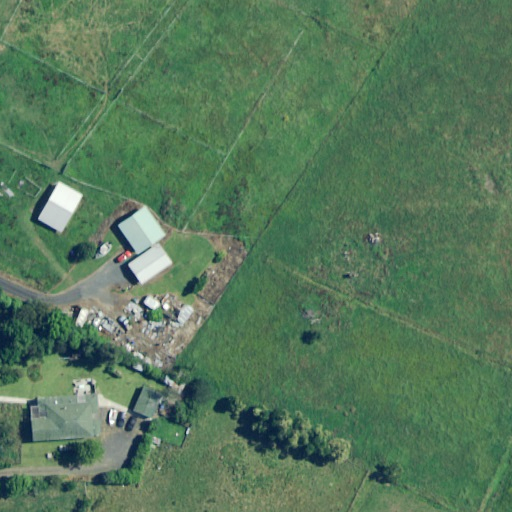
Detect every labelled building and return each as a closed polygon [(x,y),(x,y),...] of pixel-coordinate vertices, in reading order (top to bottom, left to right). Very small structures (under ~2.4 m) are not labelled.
[(80,196),(57,183),(36,219),(59,232),(80,196)] [(169,263),(156,244),(126,265),(140,284),(169,263)] [(143,307),(128,296),(121,306),(136,316),(143,307)] [(157,303),(147,296),(142,304),(152,311),(157,303)] [(130,355),(125,363),(139,372),(144,364),(130,355)] [(161,394),(140,387),(131,412),(152,419),(161,394)] [(87,404),(81,404),(81,396),(36,398),(37,418),(28,418),(29,441),(99,438),(98,413),(88,414),(87,404)]
